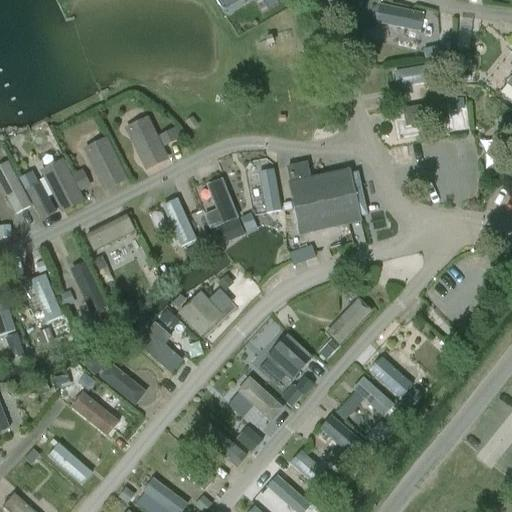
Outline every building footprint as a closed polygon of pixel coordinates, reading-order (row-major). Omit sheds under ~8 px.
[(380,7),(376,24),(421,34),(424,16),(380,7)] [(393,74),(396,91),(441,84),(439,67),(393,74)] [(403,111),(406,129),(449,121),(445,103),(403,111)] [(146,123),(129,131),(147,168),(164,159),(146,123)] [(511,147),(511,130),(505,127),(487,156),(501,165),(511,147)] [(161,136),(166,145),(181,138),(176,128),(161,136)] [(105,143),(88,151),(106,188),(124,180),(105,143)] [(8,165),(0,169),(0,184),(16,215),(31,208),(8,165)] [(62,165),(45,174),(63,210),(80,201),(62,165)] [(274,171),(258,174),(266,215),(281,212),(274,171)] [(349,171),(288,184),(300,236),(360,223),(360,218),(368,217),(358,174),(350,175),(349,171)] [(27,189),(39,184),(35,173),(22,178),(27,189)] [(222,181),(207,187),(222,225),(236,220),(222,181)] [(51,199),(37,205),(43,219),(57,213),(51,199)] [(178,201),(163,207),(181,249),(196,243),(178,201)] [(86,237),(94,253),(135,233),(127,217),(86,237)] [(221,228),(228,243),(248,233),(241,218),(221,228)] [(291,253),(295,264),(317,257),(314,246),(291,253)] [(92,317),(108,309),(86,264),(70,272),(92,317)] [(45,277),(29,284),(46,326),(63,319),(45,277)] [(2,288),(0,288),(0,338),(16,334),(2,288)] [(201,295),(180,315),(200,337),(221,317),(201,295)] [(370,313),(358,302),(327,334),(340,346),(370,313)] [(148,333),(138,345),(171,374),(182,362),(148,333)] [(287,337),(267,359),(291,381),(311,359),(287,337)] [(382,360),(371,373),(401,400),(412,387),(382,360)] [(110,365),(100,379),(136,407),(146,394),(110,365)] [(304,376),(283,396),(293,406),(314,386),(304,376)] [(250,380),(238,393),(271,422),(283,410),(250,380)] [(364,380),(353,392),(383,419),(394,407),(364,380)] [(82,396),(73,408),(104,434),(113,422),(82,396)] [(0,405),(0,432),(9,429),(0,405)] [(332,419),(321,431),(355,459),(366,447),(332,419)] [(367,435),(375,446),(392,435),(385,423),(367,435)] [(207,424),(196,436),(237,471),(248,459),(207,424)] [(58,446),(47,459),(81,490),(93,476),(58,446)] [(183,453),(173,465),(205,493),(216,481),(183,453)] [(302,455),(292,467),(325,495),(335,483),(302,455)] [(153,481),(143,494),(167,511),(184,511),(188,507),(153,481)] [(309,511),(278,486),(268,497),(285,511),(309,511)] [(31,511),(14,497),(3,509),(7,511),(31,511)]
